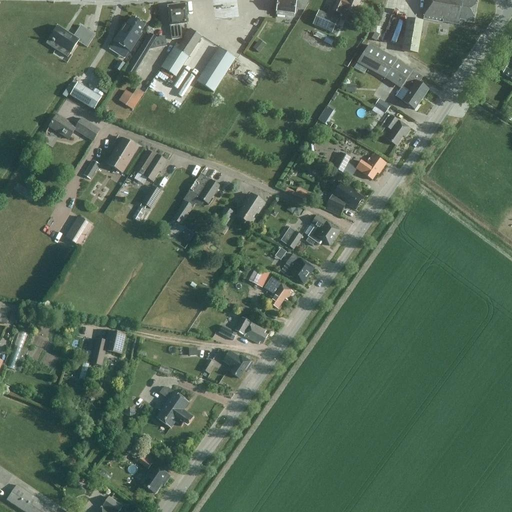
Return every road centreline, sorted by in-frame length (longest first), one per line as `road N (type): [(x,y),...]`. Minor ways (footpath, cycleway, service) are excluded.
road 1 (unclassified): [(165,511),(357,236)]
road 2 (residential): [(357,236),(103,124)]
road 3 (unclassified): [(357,236),(508,9)]
